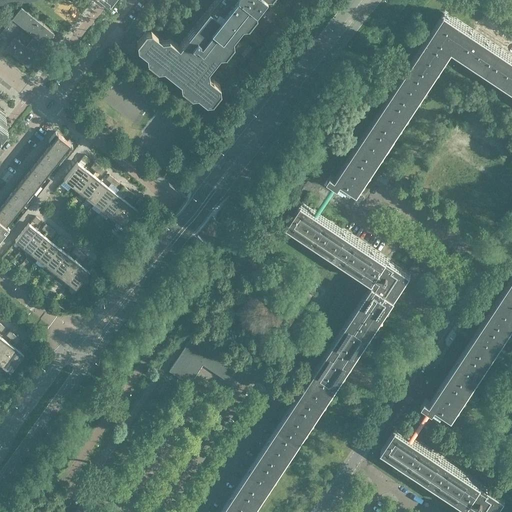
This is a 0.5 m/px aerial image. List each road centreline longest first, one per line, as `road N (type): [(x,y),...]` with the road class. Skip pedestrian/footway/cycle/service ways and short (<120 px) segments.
road 1 (residential): [(320,511),(485,262),(511,239)]
road 2 (tertiary): [(175,237),(364,0)]
road 3 (tertiary): [(0,489),(92,353)]
road 4 (tertiary): [(175,237),(75,340)]
road 5 (tertiary): [(92,353),(175,237)]
road 6 (tertiary): [(75,340),(0,454)]
road 7 (residential): [(48,105),(130,0)]
